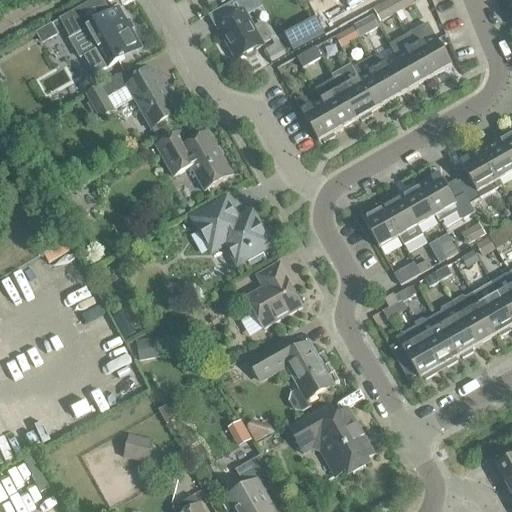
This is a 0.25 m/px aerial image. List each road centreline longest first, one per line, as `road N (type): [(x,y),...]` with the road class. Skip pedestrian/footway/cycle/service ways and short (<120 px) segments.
road 1 (residential): [(328,197),(486,98),(499,76),(476,0)]
road 2 (residential): [(412,440),(343,317),(348,270),(320,219),(328,197)]
road 3 (residential): [(161,0),(221,100),(255,110),(299,182),(328,197)]
